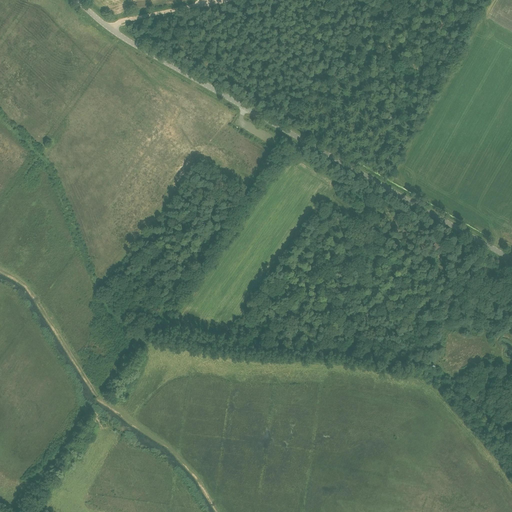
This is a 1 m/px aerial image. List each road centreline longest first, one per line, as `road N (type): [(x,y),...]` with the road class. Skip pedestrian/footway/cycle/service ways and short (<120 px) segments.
road 1 (tertiary): [(511,259),(118,34),(77,0)]
road 2 (track): [(95,393),(279,153),(271,140)]
road 3 (track): [(217,511),(169,447),(97,396),(55,330)]
